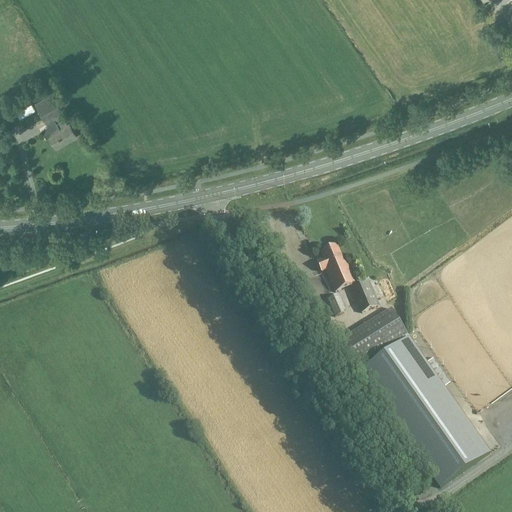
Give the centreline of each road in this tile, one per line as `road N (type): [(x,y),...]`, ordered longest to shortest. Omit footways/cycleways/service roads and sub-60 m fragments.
road 1 (unclassified): [(416,511),(235,250),(207,196)]
road 2 (primary): [(207,196),(357,156),(511,98)]
road 3 (primary): [(207,196),(0,228)]
road 4 (track): [(0,292),(141,239),(146,209)]
